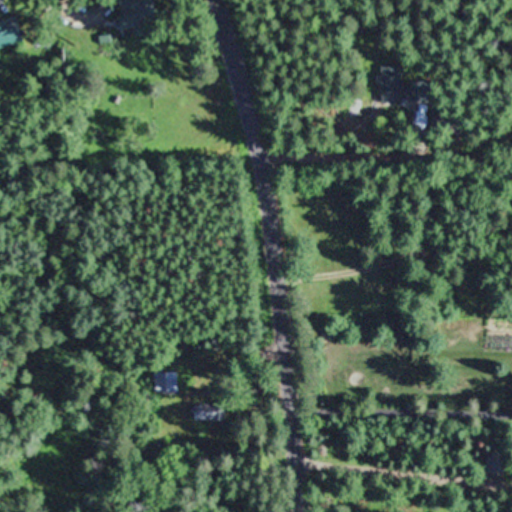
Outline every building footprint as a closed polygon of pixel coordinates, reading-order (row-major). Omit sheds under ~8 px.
[(155,0),(123,0),(123,28),(155,28),(155,0)] [(0,21),(0,48),(24,43),(17,17),(0,21)] [(382,104),(424,103),(424,94),(419,94),(419,83),(402,84),(402,66),(381,66),(382,104)] [(178,393),(178,373),(154,373),(154,393),(178,393)] [(195,404),(195,422),(224,422),(224,404),(195,404)] [(483,472),(505,474),(506,454),(485,453),(483,472)]
